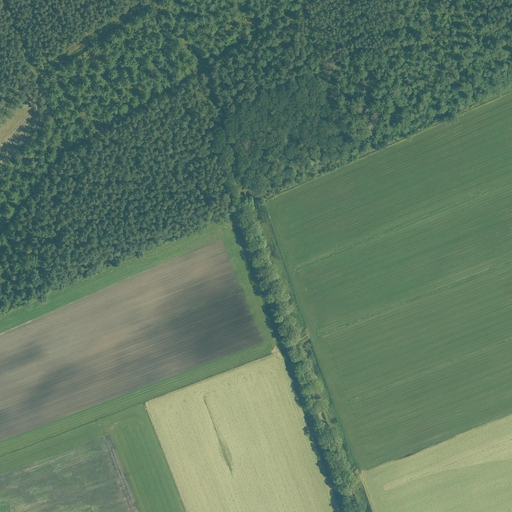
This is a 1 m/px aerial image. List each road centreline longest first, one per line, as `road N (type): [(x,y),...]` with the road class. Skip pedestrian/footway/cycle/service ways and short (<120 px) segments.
road 1 (track): [(194,69),(358,511)]
road 2 (track): [(0,225),(63,143),(306,0)]
road 3 (track): [(146,0),(35,73),(63,143)]
road 4 (track): [(4,0),(35,73),(0,104)]
